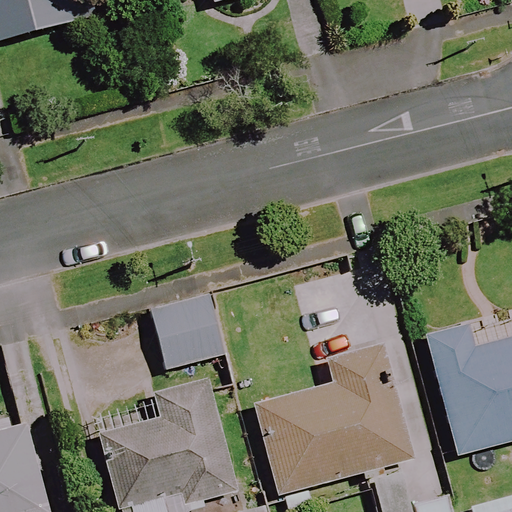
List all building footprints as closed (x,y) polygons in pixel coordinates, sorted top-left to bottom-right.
[(60,0),(0,0),(0,45),(67,30),(60,0)] [(305,297),(279,303),(288,343),(314,337),(305,297)] [(146,316),(158,374),(216,362),(203,303),(146,316)] [(511,445),(511,335),(466,347),(462,332),(421,342),(451,461),(511,445)] [(404,468),(377,351),(326,363),(333,389),(249,408),(271,499),(404,468)] [(159,422),(94,439),(112,511),(215,511),(234,507),(203,384),(152,396),(159,422)] [(0,511),(39,511),(18,430),(0,434),(0,511)] [(511,511),(511,500),(471,511),(511,511)]
